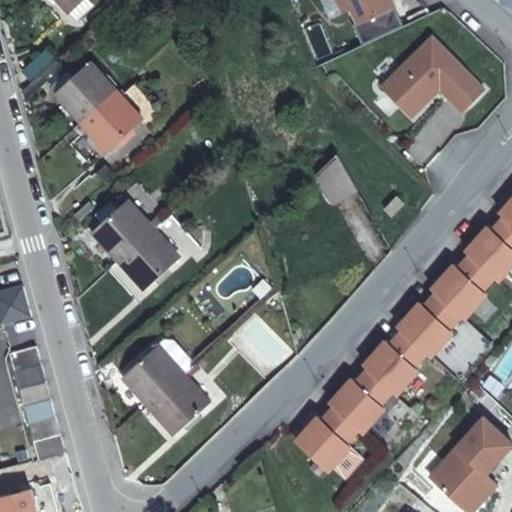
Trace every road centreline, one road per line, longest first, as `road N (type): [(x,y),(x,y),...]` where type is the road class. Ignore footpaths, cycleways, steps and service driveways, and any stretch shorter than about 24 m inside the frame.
road 1 (residential): [(511,130),(387,285),(158,511)]
road 2 (residential): [(0,109),(105,511)]
